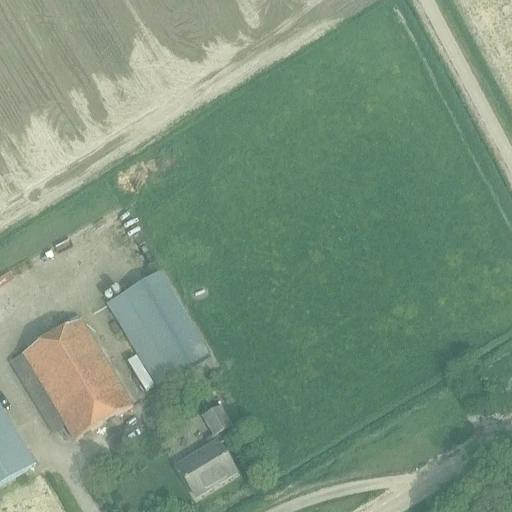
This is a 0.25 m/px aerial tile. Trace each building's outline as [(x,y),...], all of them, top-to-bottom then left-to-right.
[(139,235),(157,223),(140,196),(59,248),(70,264),(133,224),(139,235)] [(109,308),(158,388),(211,355),(161,275),(109,308)] [(0,298),(12,296),(10,289),(0,290),(0,298)] [(52,434),(66,426),(75,443),(133,409),(81,322),(24,355),(29,363),(15,371),(52,434)] [(156,411),(174,400),(167,389),(149,400),(156,411)] [(0,483),(32,465),(0,409),(0,483)] [(236,475),(226,458),(219,446),(235,436),(231,429),(231,428),(220,410),(203,420),(214,439),(206,443),(211,450),(178,470),(196,499),(236,475)]
